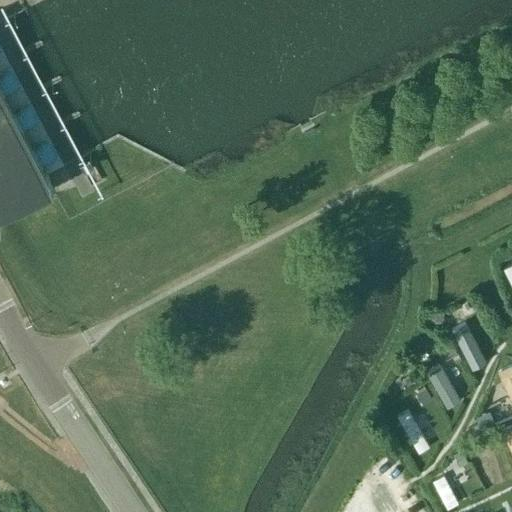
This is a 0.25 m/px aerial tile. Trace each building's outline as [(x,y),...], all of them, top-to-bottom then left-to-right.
[(0,211),(47,187),(48,189),(51,187),(0,89),(0,211)] [(290,181),(263,189),(270,212),(296,204),(290,181)] [(189,208),(86,255),(107,300),(210,253),(189,208)] [(511,259),(499,265),(511,295),(511,259)] [(223,303),(242,293),(231,271),(211,282),(223,303)] [(443,310),(448,323),(471,315),(466,301),(443,310)] [(466,334),(454,339),(467,370),(479,365),(466,334)] [(441,401),(453,394),(436,366),(425,373),(441,401)] [(412,453),(425,446),(404,409),(391,416),(412,453)] [(511,427),(500,432),(511,462),(511,461),(511,427)] [(483,487),(497,481),(483,447),(468,454),(483,487)] [(441,509),(454,503),(441,474),(428,479),(441,509)]
